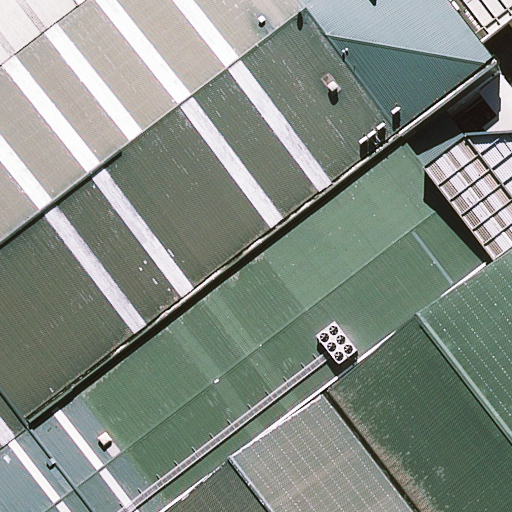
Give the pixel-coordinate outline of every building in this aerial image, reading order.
[(0,0),(0,71),(81,10),(73,0),(0,0)] [(93,0),(81,10),(0,71),(0,445),(396,140),(505,56),(460,0),(93,0)] [(0,445),(0,511),(183,511),(335,396),(498,269),(396,140),(0,445)] [(511,511),(511,259),(498,269),(335,396),(425,511),(511,511)] [(425,511),(335,396),(183,511),(425,511)]
